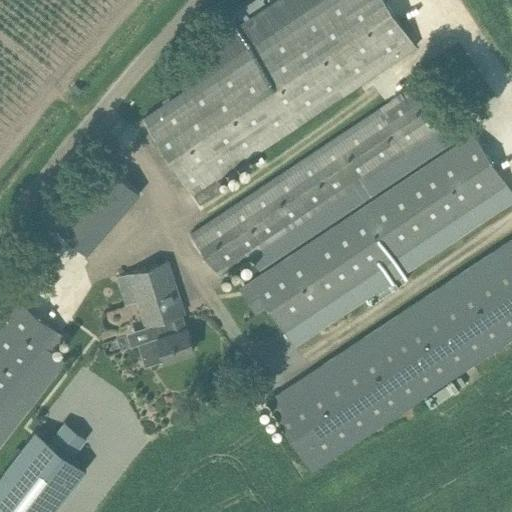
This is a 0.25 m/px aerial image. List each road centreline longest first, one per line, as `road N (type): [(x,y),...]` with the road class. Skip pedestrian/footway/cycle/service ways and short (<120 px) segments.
road 1 (unclassified): [(0,255),(211,0)]
road 2 (unknown): [(84,511),(124,450),(122,436),(95,410)]
